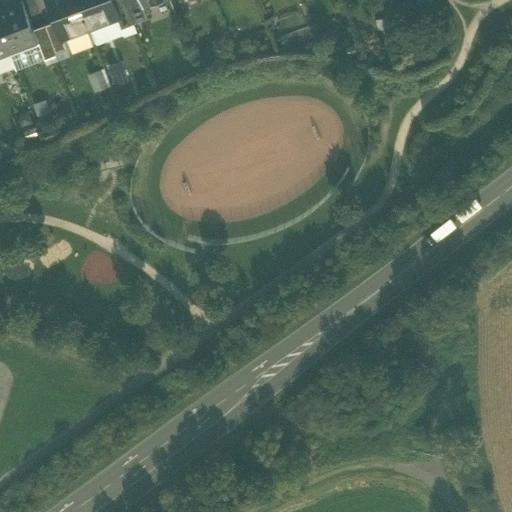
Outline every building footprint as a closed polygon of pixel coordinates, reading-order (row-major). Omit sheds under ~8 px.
[(64,37),(91,27),(80,0),(48,0),(57,21),(63,37),(64,37)] [(80,0),(91,27),(117,17),(119,16),(112,0),(80,0)] [(122,28),(134,24),(125,0),(112,0),(119,16),(117,17),(122,28)] [(125,0),(134,24),(148,19),(144,7),(143,7),(140,0),(125,0)] [(21,1),(0,9),(0,24),(10,51),(36,41),(21,1)] [(57,21),(45,25),(55,53),(68,48),(64,37),(63,37),(57,21)] [(0,54),(10,51),(0,24),(0,54)] [(56,55),(55,53),(45,25),(34,29),(45,59),(56,55)] [(58,60),(56,55),(45,59),(47,64),(58,60)] [(105,67),(89,72),(95,89),(111,83),(105,67)]
